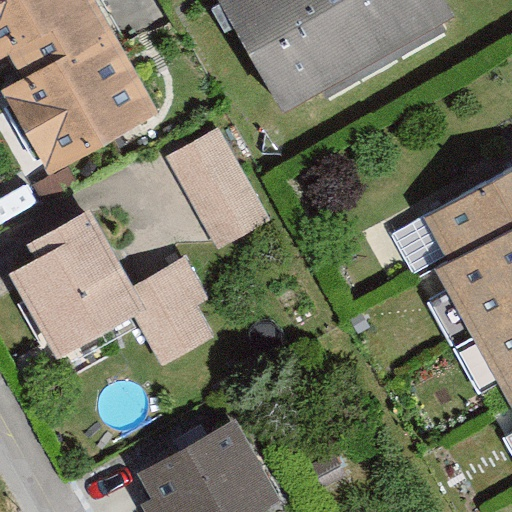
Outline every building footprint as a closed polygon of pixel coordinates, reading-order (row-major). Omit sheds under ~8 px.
[(109,0),(0,0),(0,70),(62,184),(176,122),(109,0)] [(455,0),(239,0),(236,2),(299,124),(473,35),(455,0)] [(224,133),(172,161),(223,255),(275,227),(224,133)] [(511,191),(428,239),(511,389),(511,191)] [(47,271),(20,285),(70,377),(146,336),(170,381),(223,353),(180,272),(146,290),(108,218),(39,255),(47,271)] [(290,511),(293,511),(245,430),(149,487),(163,510),(160,511),(290,511)]
